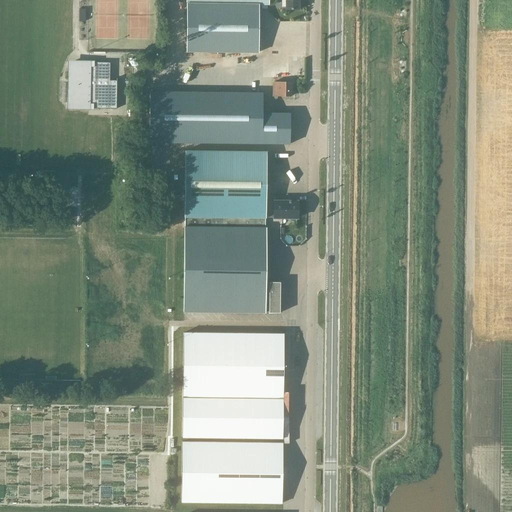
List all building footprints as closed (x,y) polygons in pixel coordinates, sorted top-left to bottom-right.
[(186,0),(187,4),(187,9),(258,9),(258,4),(266,4),(268,4),(267,0),(285,0),(285,9),(300,9),(300,8),(299,8),(299,0),(298,0),(186,0)] [(187,9),(187,52),(257,52),(258,9),(187,9)] [(70,62),(69,107),(88,107),(88,108),(116,109),(117,78),(116,78),(116,80),(109,80),(110,62),(89,62),(89,63),(88,63),(88,62),(88,63),(83,63),(83,62),(83,63),(70,62)] [(291,82),(279,82),(273,82),(273,96),(273,98),(273,99),(274,99),(275,99),(276,99),(277,99),(277,98),(277,96),(291,96),(291,82)] [(149,91),(149,142),(289,144),(290,113),(262,113),(262,93),(149,91)] [(184,150),(183,217),(184,217),(265,216),(265,202),(266,151),(184,150)] [(80,183),(79,225),(105,225),(105,214),(109,214),(109,199),(99,198),(99,184),(106,184),(106,170),(85,169),(85,183),(80,183)] [(265,202),(265,216),(273,216),(273,218),(280,218),(297,218),(297,201),(273,201),(273,202),(265,202)] [(183,227),(182,312),(183,312),(264,313),(264,312),(264,282),(265,227),(264,227),(265,216),(184,217),(184,227),(183,227)] [(264,282),(264,312),(268,312),(268,313),(279,313),(279,312),(280,282),(268,282),(264,282)] [(183,333),(182,437),(282,438),(283,334),(183,333)] [(181,442),(181,502),(281,503),(282,443),(181,442)]
